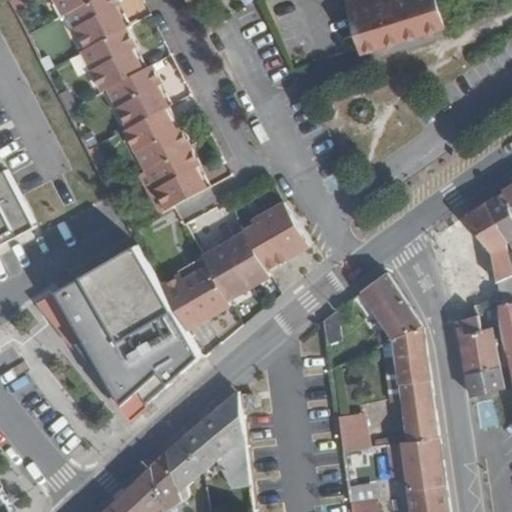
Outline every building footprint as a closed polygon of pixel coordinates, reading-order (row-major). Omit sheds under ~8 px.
[(55,0),(57,2),(59,0),(61,0),(68,12),(73,10),(91,0),(55,0)] [(61,0),(59,0),(57,2),(64,15),(68,12),(61,0)] [(91,0),(73,10),(80,24),(75,26),(87,48),(127,27),(129,26),(118,6),(122,4),(119,0),(91,0)] [(380,0),(349,0),(346,1),(362,52),(445,27),(447,27),(439,0),(400,0),(398,1),(382,6),(380,0)] [(122,4),(118,6),(129,26),(133,24),(122,4)] [(73,10),(68,12),(75,26),(80,24),(73,10)] [(127,27),(87,48),(96,66),(92,68),(104,90),(108,88),(113,86),(144,68),(134,49),(138,47),(127,27)] [(138,47),(134,49),(144,68),(149,66),(138,47)] [(87,48),(83,50),(92,68),(96,66),(87,48)] [(144,68),(113,86),(122,104),(118,106),(130,128),(167,108),(170,106),(160,86),(164,84),(154,63),(149,66),(144,68)] [(164,84),(160,86),(170,106),(171,105),(175,103),(164,84)] [(113,86),(108,88),(118,106),(122,104),(113,86)] [(170,106),(167,108),(177,128),(182,126),(171,105),(170,106)] [(130,128),(125,130),(136,151),(141,149),(151,167),(192,145),(182,126),(177,128),(167,108),(130,128)] [(192,145),(151,167),(160,185),(156,187),(167,209),(209,187),(198,168),(203,165),(192,145)] [(141,149),(136,151),(146,170),(151,167),(141,149)] [(203,165),(198,168),(209,187),(213,185),(203,165)] [(146,170),(140,173),(161,213),(167,209),(156,187),(160,185),(151,167),(146,170)] [(20,170),(7,176),(31,226),(45,220),(20,170)] [(511,236),(511,204),(505,192),(488,201),(511,236)] [(0,254),(24,242),(0,195),(0,254)] [(264,220),(246,230),(246,231),(270,270),(312,246),(286,201),(261,215),(264,220)] [(506,245),(511,241),(511,236),(488,201),(468,213),(468,214),(435,236),(447,258),(440,262),(443,274),(452,267),(454,271),(490,248),(493,252),(506,245)] [(261,215),(243,226),(246,230),(264,220),(261,215)] [(230,246),(206,259),(209,265),(230,300),(254,286),(251,282),(270,271),(270,270),(246,231),(228,242),(230,246)] [(228,242),(204,255),(206,259),(230,246),(228,242)] [(511,304),(511,262),(506,245),(493,252),(497,274),(500,288),(502,301),(503,307),(511,304)] [(481,277),(497,274),(493,252),(490,248),(477,256),(481,277)] [(207,357),(191,329),(188,325),(164,283),(145,249),(65,295),(85,329),(100,356),(92,360),(142,416),(207,357)] [(206,259),(182,273),(184,278),(209,265),(206,259)] [(182,273),(164,283),(188,325),(203,317),(205,321),(233,305),(230,300),(209,265),(184,278),(182,273)] [(270,271),(251,282),(254,286),(272,275),(270,271)] [(424,326),(389,272),(363,291),(396,340),(424,326)] [(500,288),(474,293),(473,289),(449,295),(456,320),(480,314),(487,312),(486,304),(502,301),(500,288)] [(511,352),(511,351),(511,304),(503,307),(511,352)] [(325,320),(329,344),(344,340),(339,309),(325,320)] [(494,327),(485,329),(480,314),(456,320),(468,373),(502,365),(494,327)] [(203,317),(188,325),(191,329),(205,321),(203,317)] [(396,340),(401,383),(404,401),(409,441),(441,436),(424,326),(396,340)] [(392,402),(404,401),(401,383),(396,340),(385,345),(392,402)] [(507,387),(502,365),(468,373),(473,395),(507,387)] [(219,459),(234,488),(252,484),(246,436),(240,390),(182,441),(204,471),(219,459)] [(253,393),(244,394),(244,400),(245,408),(255,407),(253,393)] [(340,416),(345,451),(372,447),(366,412),(340,416)] [(453,511),(441,436),(409,441),(388,444),(392,476),(408,474),(413,511),(453,511)] [(182,441),(152,467),(165,506),(166,511),(170,508),(185,500),(191,496),(188,485),(204,471),(182,441)] [(156,511),(165,506),(152,467),(104,511),(156,511)] [(0,511),(16,511),(4,490),(0,483),(0,511)] [(351,490),(353,505),(377,502),(375,487),(351,490)] [(379,511),(378,502),(377,502),(353,505),(353,511),(379,511)]
